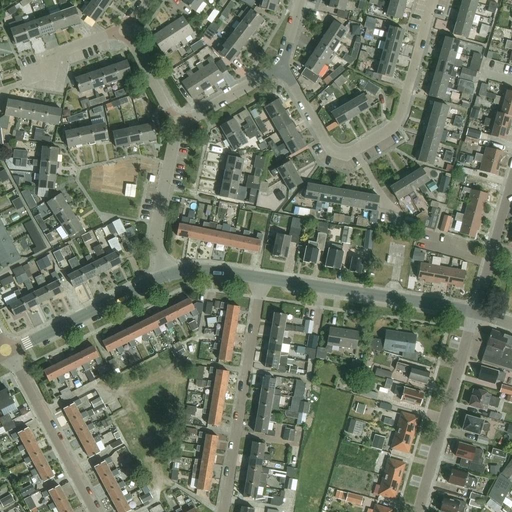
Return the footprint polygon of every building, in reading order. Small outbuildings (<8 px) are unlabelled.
[(113,1),(111,0),(91,0),(91,2),(103,11),(107,5),(110,6),(113,1)] [(195,11),(203,0),(181,0),(181,1),(195,11)] [(279,0),(260,0),(259,7),(274,11),(276,3),(279,4),(279,0)] [(344,10),(346,0),(330,0),(331,0),(329,0),(327,0),(326,6),(344,10)] [(465,0),(462,0),(459,10),(474,15),(477,3),(465,0)] [(225,7),(230,11),(235,4),(230,1),(225,7)] [(105,12),(103,11),(91,2),(82,13),(95,22),(100,16),(102,17),(105,12)] [(389,3),(386,14),(401,18),(404,7),(389,3)] [(14,5),(7,10),(11,15),(18,11),(14,5)] [(75,26),(80,24),(74,7),(62,11),(67,26),(74,23),(75,26)] [(225,17),(230,11),(225,7),(221,14),(225,17)] [(68,28),(67,26),(62,11),(60,12),(59,9),(49,12),(50,15),(49,15),(54,30),(61,28),(62,30),(68,28)] [(211,23),(212,22),(219,12),(215,9),(206,20),(211,23)] [(261,25),(265,20),(251,9),(250,9),(247,14),(243,20),(255,29),(259,23),(261,25)] [(471,26),(474,15),(459,10),(456,22),(471,26)] [(29,42),(28,39),(23,24),(24,24),(21,15),(15,17),(18,26),(10,29),(15,44),(23,41),(24,44),(29,42)] [(55,33),(54,30),(49,15),(36,20),(41,35),(48,32),(49,35),(55,33)] [(183,16),(172,23),(183,39),(184,38),(190,34),(193,39),(198,36),(194,31),(193,32),(183,16)] [(42,37),(41,35),(36,20),(24,24),(23,24),(28,39),(35,37),(36,39),(42,37)] [(257,30),(255,29),(243,20),(234,31),(247,39),(251,34),(253,35),(257,30)] [(326,32),(339,41),(347,30),(334,21),(330,27),(328,26),(324,31),(326,33),(326,32)] [(210,29),(215,32),(219,26),(215,22),(210,29)] [(467,38),(471,26),(456,22),(453,34),(467,38)] [(172,23),(162,29),(172,46),(174,45),(180,41),(183,45),(187,43),(184,38),(183,39),(172,23)] [(389,26),(386,38),(400,42),(404,30),(389,26)] [(162,29),(151,36),(162,53),(170,47),(173,52),(177,49),(174,45),(172,46),(162,29)] [(210,39),(215,32),(210,29),(205,36),(210,39)] [(249,41),(247,39),(234,31),(226,41),(239,50),(243,45),(245,46),(249,41)] [(332,52),(339,41),(326,32),(326,33),(322,39),(320,37),(317,43),(319,44),(332,52)] [(456,53),(460,41),(445,37),(442,49),(456,53)] [(386,38),(382,50),(397,54),(400,42),(386,38)] [(241,52),(239,50),(226,41),(218,52),(230,62),(235,55),(237,57),(241,52)] [(325,63),(332,52),(319,44),(315,50),(313,49),(310,54),(312,55),(325,63)] [(462,61),(455,59),(456,53),(442,49),(438,60),(453,64),(460,67),(462,61)] [(382,50),(379,62),(394,66),(397,54),(382,50)] [(204,67),(203,68),(213,84),(224,77),(213,61),(215,60),(212,55),(207,58),(210,63),(204,67)] [(318,75),(325,63),(312,55),(307,61),(306,60),(302,65),(305,67),(301,75),(315,84),(320,76),(318,75)] [(482,60),(480,60),(472,58),(469,69),(479,72),(482,60)] [(228,69),(222,59),(216,63),(222,72),(228,69)] [(118,80),(131,75),(126,60),(119,63),(118,60),(112,63),(113,65),(118,80)] [(450,76),(453,64),(438,60),(435,72),(450,76)] [(194,73),(193,74),(203,90),(213,84),(203,68),(204,67),(201,62),(197,65),(200,70),(194,73)] [(379,62),(376,74),(390,78),(394,66),(379,62)] [(113,65),(106,67),(105,65),(100,67),(101,69),(106,84),(118,80),(113,65)] [(338,74),(344,69),(341,65),(335,70),(338,74)] [(462,67),(459,77),(473,82),(476,72),(462,67)] [(93,89),(106,84),(101,69),(94,72),(93,70),(87,72),(88,74),(93,89)] [(190,76),(182,81),(192,97),(203,90),(193,74),(194,73),(191,69),(187,72),(190,76)] [(326,84),(338,74),(335,70),(322,80),(326,84)] [(446,87),(450,76),(435,72),(432,83),(446,87)] [(80,93),(93,89),(88,74),(81,76),(80,74),(74,76),(80,93)] [(341,75),(337,78),(342,84),(346,80),(341,75)] [(338,87),(342,84),(337,78),(333,81),(338,87)] [(472,94),(474,87),(473,83),(459,79),(457,85),(464,87),(471,89),(470,93),(472,94)] [(367,81),(363,88),(374,95),(379,88),(367,81)] [(444,94),(446,87),(432,83),(428,95),(448,101),(450,95),(444,94)] [(482,83),(480,90),(479,94),(495,99),(511,103),(511,90),(506,89),(504,97),(496,95),(496,94),(486,91),(488,84),(482,83)] [(328,86),(324,89),(317,96),(322,102),(329,95),(333,91),(328,86)] [(144,91),(136,93),(138,99),(145,96),(144,91)] [(363,93),(352,99),(360,112),(370,106),(363,93)] [(97,97),(99,103),(106,100),(104,95),(97,97)] [(18,118),(21,102),(14,100),(15,98),(8,97),(5,115),(3,124),(8,125),(10,116),(18,118)] [(91,106),(99,103),(97,97),(89,100),(91,106)] [(284,110),(281,104),(283,103),(280,98),(264,107),(270,119),(284,110)] [(31,120),(34,104),(27,103),(28,101),(21,99),(21,102),(18,118),(31,120)] [(352,99),(342,105),(349,118),(360,112),(352,99)] [(511,103),(495,99),(494,103),(501,105),(499,112),(511,116),(511,103)] [(35,102),(34,104),(31,120),(45,122),(48,107),(48,106),(40,105),(41,103),(35,102)] [(434,102),(431,114),(445,118),(449,106),(434,102)] [(48,104),(48,106),(48,107),(45,122),(58,125),(61,109),(54,108),(54,105),(48,104)] [(342,105),(331,111),(339,124),(349,118),(342,105)] [(477,119),(478,116),(480,110),(472,108),(469,117),(477,119)] [(291,122),(287,116),(290,114),(286,109),(284,110),(270,119),(277,130),(291,122)] [(511,116),(499,112),(496,111),(494,119),(487,117),(485,121),(510,129),(511,120),(511,116)] [(431,114),(427,125),(442,129),(445,118),(431,114)] [(248,126),(253,123),(249,116),(244,119),(248,126)] [(258,126),(262,123),(259,117),(254,119),(258,126)] [(227,138),(240,130),(233,118),(220,126),(223,133),(221,134),(224,139),(227,138)] [(298,134),(297,134),(294,127),(296,126),(293,121),(291,122),(277,130),(284,142),(298,134)] [(506,140),(510,129),(485,121),(484,125),(492,127),(490,135),(506,140)] [(152,122),(138,125),(142,141),(149,139),(150,142),(156,140),(152,122)] [(104,123),(91,126),(94,141),(102,139),(102,142),(108,141),(104,123)] [(253,123),(248,126),(249,127),(243,130),(248,139),(254,136),(253,133),(257,130),(253,123)] [(262,123),(258,126),(262,133),(267,131),(262,123)] [(138,125),(126,128),(129,144),(136,142),(137,145),(143,143),(142,141),(138,125)] [(427,125),(424,137),(439,141),(442,129),(427,125)] [(91,126),(78,128),(81,144),(88,142),(89,145),(95,144),(94,141),(91,126)] [(78,128),(65,131),(68,146),(75,145),(76,148),(82,146),(81,144),(78,128)] [(126,128),(112,131),(116,147),(123,145),(124,148),(130,147),(129,144),(126,128)] [(479,138),(481,131),(468,128),(466,134),(479,138)] [(231,151),(247,142),(240,130),(227,138),(230,145),(228,146),(231,151)] [(291,154),(304,146),(300,139),(303,138),(300,132),(297,134),(298,134),(284,142),(291,154)] [(477,145),(479,139),(466,136),(464,142),(477,145)] [(424,137),(421,149),(436,153),(439,141),(424,137)] [(271,149),(276,146),(272,139),(267,142),(271,149)] [(267,148),(264,143),(259,145),(261,151),(267,148)] [(276,146),(271,149),(275,156),(280,153),(276,146)] [(41,161),(57,162),(58,155),(60,155),(61,149),(42,147),(41,161)] [(476,153),(475,157),(500,164),(503,152),(486,147),(484,155),(476,153)] [(421,149),(418,160),(432,164),(436,153),(421,149)] [(21,159),(26,159),(27,151),(13,150),(13,158),(21,159)] [(225,169),(241,172),(244,159),(228,155),(226,163),(224,162),(223,168),(225,169)] [(475,157),(474,160),(482,163),(480,171),(497,175),(500,164),(475,157)] [(58,169),(59,162),(57,162),(41,161),(33,160),(33,166),(40,167),(39,176),(55,177),(55,176),(56,168),(58,169)] [(283,179),(296,171),(290,161),(271,171),(274,177),(280,174),(283,179)] [(462,167),(460,172),(473,176),(474,170),(462,167)] [(427,191),(423,184),(428,181),(420,168),(410,174),(418,187),(419,187),(423,193),(427,191)] [(238,185),(241,172),(225,169),(223,176),(221,175),(220,181),(222,182),(238,185)] [(0,181),(1,183),(9,179),(4,170),(0,171),(0,181)] [(289,189),(302,181),(296,171),(283,179),(289,189)] [(413,190),(418,187),(410,174),(400,180),(408,193),(410,197),(415,194),(413,190)] [(464,184),(466,178),(455,175),(453,180),(464,184)] [(58,176),(55,176),(55,177),(39,176),(38,189),(54,191),(55,182),(57,183),(58,176)] [(445,193),(446,188),(449,178),(441,176),(438,191),(445,193)] [(398,199),(408,193),(400,180),(390,186),(398,199)] [(235,198),(238,185),(222,182),(221,189),(218,188),(217,195),(235,198)] [(317,199),(320,185),(308,182),(305,197),(317,199)] [(11,183),(4,186),(8,193),(15,189),(11,183)] [(329,202),(332,187),(320,185),(317,199),(329,202)] [(341,204),(343,189),(332,187),(329,202),(341,204)] [(463,188),(462,192),(470,194),(467,205),(482,209),(484,202),(486,203),(488,195),(463,188)] [(352,206),(355,191),(343,189),(341,204),(352,206)] [(364,208),(367,193),(355,191),(352,206),(364,208)] [(376,210),(379,195),(367,193),(364,208),(376,210)] [(54,215),(67,206),(63,200),(65,199),(62,194),(46,204),(54,215)] [(16,211),(24,207),(19,197),(11,202),(16,211)] [(38,205),(34,199),(28,203),(32,209),(38,205)] [(61,226),(74,217),(70,211),(72,210),(69,204),(67,206),(54,215),(61,226)] [(456,213),(455,217),(480,224),(482,217),(480,216),(482,209),(467,205),(464,215),(456,213)] [(420,223),(419,227),(424,229),(425,227),(434,229),(440,209),(438,208),(432,206),(430,213),(432,213),(430,218),(429,217),(425,210),(420,213),(424,219),(420,222),(420,223)] [(420,222),(424,219),(420,213),(416,216),(420,222)] [(38,224),(43,222),(39,215),(34,217),(38,224)] [(61,226),(69,238),(71,240),(86,233),(82,228),(78,222),(80,221),(77,216),(74,217),(61,226)] [(419,229),(419,227),(420,223),(417,222),(418,220),(406,216),(403,223),(412,226),(412,227),(419,229)] [(447,233),(448,228),(451,218),(444,216),(439,231),(447,233)] [(455,217),(454,221),(462,223),(459,234),(474,239),(476,231),(478,232),(480,224),(455,217)] [(118,235),(125,231),(119,219),(112,223),(118,235)] [(32,220),(24,224),(27,229),(35,225),(32,220)] [(178,224),(176,235),(190,238),(193,227),(194,227),(195,221),(190,220),(188,226),(178,224)] [(42,231),(47,228),(43,222),(38,224),(42,231)] [(193,227),(190,238),(204,241),(206,229),(207,230),(208,223),(203,222),(202,229),(194,227),(193,227)] [(319,222),(317,231),(327,233),(329,224),(319,222)] [(35,225),(27,229),(29,234),(37,230),(35,225)] [(206,229),(204,241),(217,244),(219,232),(220,232),(222,226),(217,225),(215,231),(207,230),(206,229)] [(344,226),(341,242),(350,243),(353,228),(344,226)] [(297,243),(300,229),(290,227),(288,236),(277,234),(272,255),(286,258),(290,242),(297,243)] [(219,232),(217,244),(230,247),(233,235),(234,235),(235,229),(230,228),(229,234),(220,232),(219,232)] [(37,230),(29,234),(32,238),(39,234),(37,230)] [(233,235),(230,247),(244,250),(246,238),(247,238),(249,231),(243,230),(242,237),(234,235),(233,235)] [(0,252),(13,245),(5,231),(0,234),(0,252)] [(366,231),(364,248),(372,249),(373,231),(366,231)] [(49,233),(45,236),(49,243),(53,240),(49,233)] [(91,238),(89,233),(82,236),(84,241),(91,238)] [(246,238),(244,250),(258,252),(260,241),(261,241),(262,234),(257,233),(256,240),(247,238),(246,238)] [(39,234),(32,238),(34,243),(42,239),(39,234)] [(323,251),(327,236),(318,234),(316,243),(308,241),(307,247),(306,247),(303,261),(315,264),(318,250),(323,251)] [(110,269),(122,262),(117,252),(122,250),(116,238),(108,242),(113,253),(106,257),(105,257),(110,269)] [(42,239),(34,243),(37,247),(44,243),(42,239)] [(394,253),(406,254),(407,242),(392,241),(391,260),(393,261),(394,253)] [(37,247),(32,249),(35,254),(47,248),(44,243),(37,247)] [(339,269),(343,252),(342,252),(343,246),(331,244),(330,249),(328,249),(325,266),(339,269)] [(13,245),(0,252),(0,265),(2,269),(20,259),(13,245)] [(105,257),(106,257),(100,245),(93,249),(93,251),(94,254),(95,254),(98,260),(94,263),(92,263),(98,275),(110,269),(105,257)] [(53,253),(58,263),(64,260),(59,250),(53,253)] [(363,259),(364,254),(354,252),(353,257),(352,257),(349,271),(360,273),(363,259)] [(92,263),(94,263),(90,255),(85,257),(89,265),(81,269),(80,270),(85,281),(98,275),(92,263)] [(41,271),(52,265),(47,256),(36,262),(41,271)] [(80,270),(81,269),(75,257),(68,261),(74,273),(67,276),(73,287),(85,281),(80,270)] [(420,263),(418,277),(425,279),(425,282),(432,283),(436,258),(433,257),(431,265),(420,263)] [(436,258),(432,283),(440,284),(441,283),(447,284),(450,269),(439,267),(440,258),(436,258)] [(450,269),(447,284),(455,285),(454,287),(462,289),(467,263),(462,262),(461,271),(450,269)] [(35,292),(29,280),(25,273),(21,266),(12,270),(16,278),(20,276),(26,286),(30,294),(22,298),(21,299),(26,310),(38,304),(33,293),(35,292)] [(46,286),(51,298),(63,291),(58,281),(59,280),(55,271),(50,274),(54,282),(47,286),(46,286)] [(33,293),(38,304),(51,298),(46,286),(47,286),(42,274),(35,278),(40,289),(35,292),(33,293)] [(0,282),(2,287),(14,281),(11,275),(0,280),(0,282)] [(21,299),(22,298),(18,290),(14,292),(18,300),(8,305),(14,316),(26,310),(21,299)] [(189,298),(177,304),(182,315),(183,314),(191,311),(194,317),(198,314),(195,308),(194,309),(189,298)] [(221,303),(220,308),(227,309),(226,318),(225,319),(237,321),(240,307),(228,305),(228,304),(221,303)] [(177,304),(165,310),(170,321),(171,320),(178,317),(181,323),(186,320),(183,314),(182,315),(177,304)] [(165,310),(152,316),(158,327),(166,323),(169,329),(174,327),(171,320),(170,321),(165,310)] [(292,332),(293,326),(285,325),(286,315),(274,313),(272,326),(284,328),(284,330),(292,332)] [(161,333),(158,327),(152,316),(140,322),(145,333),(146,333),(154,329),(157,335),(161,333)] [(219,317),(218,322),(225,323),(223,331),(223,332),(235,334),(237,321),(225,319),(226,318),(219,317)] [(312,333),(312,330),(313,321),(306,320),(304,332),(312,333)] [(192,331),(198,328),(194,321),(188,324),(192,331)] [(149,339),(146,333),(145,333),(140,322),(127,329),(133,339),(134,339),(141,335),(144,341),(149,339)] [(283,337),(284,330),(284,328),(272,326),(270,339),(282,341),(282,343),(290,344),(291,339),(283,337)] [(357,348),(359,331),(330,327),(328,344),(332,345),(357,348)] [(137,345),(134,339),(133,339),(127,329),(115,335),(120,345),(121,345),(129,341),(132,347),(137,345)] [(217,330),(216,335),(222,336),(221,345),(221,346),(233,348),(235,334),(223,332),(223,331),(217,330)] [(386,340),(369,337),(367,348),(384,352),(385,348),(403,351),(402,357),(416,361),(418,353),(413,352),(416,335),(387,330),(386,340)] [(511,371),(511,337),(491,330),(481,361),(511,371)] [(115,335),(102,341),(108,352),(117,347),(120,353),(124,351),(121,345),(120,345),(115,335)] [(317,348),(319,336),(309,335),(307,347),(317,348)] [(270,339),(267,353),(280,355),(279,357),(288,358),(290,344),(282,343),(282,341),(270,339)] [(214,343),(214,349),(220,350),(218,360),(230,362),(233,348),(221,346),(221,345),(214,343)] [(332,345),(328,344),(325,348),(317,347),(316,358),(326,360),(327,353),(331,353),(332,345)] [(94,346),(81,352),(86,363),(87,362),(95,358),(98,365),(103,362),(100,356),(99,356),(94,346)] [(309,354),(309,358),(315,359),(317,349),(305,346),(304,353),(309,354)] [(81,352),(69,358),(74,369),(75,368),(82,365),(85,371),(91,383),(96,380),(90,368),(87,362),(86,363),(81,352)] [(280,355),(267,353),(265,367),(277,369),(277,370),(286,371),(287,365),(292,365),(293,360),(287,359),(288,358),(279,357),(280,355)] [(74,377),(78,375),(75,368),(74,369),(69,358),(56,364),(62,375),(63,374),(70,371),(74,377)] [(114,358),(108,361),(113,371),(119,368),(114,358)] [(398,363),(396,369),(411,373),(410,379),(412,379),(413,381),(415,382),(417,381),(426,383),(427,382),(428,381),(429,378),(428,377),(430,372),(398,363)] [(56,364),(43,370),(49,381),(58,377),(61,383),(66,380),(63,374),(62,375),(56,364)] [(503,382),(506,373),(481,366),(478,379),(495,384),(496,380),(503,382)] [(211,367),(210,372),(216,374),(215,382),(215,383),(227,385),(229,371),(217,369),(218,368),(211,367)] [(375,375),(387,378),(390,379),(392,373),(377,368),(375,375)] [(273,394),(281,395),(282,390),(274,388),(276,379),(264,377),(262,390),(273,392),(273,394)] [(393,380),(390,379),(387,378),(385,387),(390,389),(391,385),(392,386),(393,380)] [(208,381),(207,386),(214,387),(213,396),(212,396),(224,398),(227,385),(215,383),(215,382),(208,381)] [(423,400),(424,395),(422,394),(423,393),(397,385),(394,394),(402,397),(401,400),(403,401),(403,402),(407,403),(408,402),(419,405),(421,399),(423,400)] [(511,387),(501,385),(499,391),(511,394),(511,387)] [(59,396),(62,401),(72,396),(68,387),(59,391),(61,395),(59,396)] [(0,406),(1,409),(14,402),(11,395),(8,388),(0,391),(0,406)] [(357,394),(377,400),(378,394),(358,388),(357,394)] [(498,407),(500,398),(490,396),(491,394),(474,389),(470,404),(486,409),(487,404),(498,407)] [(278,409),(281,395),(273,394),(273,392),(262,390),(259,404),(271,406),(271,408),(278,409)] [(212,401),(210,409),(210,410),(222,412),(224,398),(212,396),(213,396),(205,394),(204,400),(212,401)] [(94,407),(103,402),(100,396),(91,401),(94,407)] [(75,403),(65,409),(71,421),(81,416),(81,414),(77,407),(82,404),(80,399),(74,402),(75,403)] [(299,401),(297,412),(307,414),(308,414),(310,403),(299,401)] [(92,408),(95,414),(106,408),(103,402),(94,407),(92,408)] [(391,411),(392,406),(380,402),(379,408),(391,411)] [(259,404),(257,418),(269,420),(269,422),(280,423),(281,416),(270,414),(271,408),(271,406),(259,404)] [(204,408),(203,413),(210,414),(208,424),(220,426),(222,412),(210,410),(210,409),(204,408)] [(305,425),(307,414),(297,412),(285,410),(285,414),(286,417),(297,419),(297,424),(305,425)] [(81,416),(71,421),(77,433),(88,428),(87,426),(83,419),(89,416),(86,411),(81,414),(81,416)] [(500,420),(502,414),(490,411),(489,417),(500,420)] [(8,423),(3,426),(6,432),(16,427),(9,413),(4,416),(8,423)] [(402,413),(397,430),(413,435),(415,426),(414,426),(416,417),(402,413)] [(0,417),(0,419),(3,426),(8,423),(4,416),(0,417)] [(488,432),(491,424),(483,422),(483,421),(467,416),(463,429),(479,434),(480,430),(488,432)] [(110,418),(102,422),(105,428),(113,423),(110,418)] [(269,422),(269,420),(257,418),(255,431),(267,433),(267,434),(275,436),(276,431),(268,429),(269,422)] [(356,421),(351,419),(347,432),(352,434),(356,421)] [(88,428),(77,433),(84,445),(94,439),(94,438),(90,431),(95,428),(93,423),(87,426),(88,428)] [(18,432),(12,435),(14,439),(20,436),(25,444),(25,445),(36,439),(29,427),(19,433),(18,432)] [(285,428),(283,440),(293,441),(295,430),(285,428)] [(397,430),(392,448),(406,452),(409,442),(411,443),(413,435),(397,430)] [(200,432),(199,437),(206,439),(204,447),(204,448),(216,450),(218,436),(207,434),(207,433),(200,432)] [(385,437),(375,434),(371,447),(382,450),(385,437)] [(94,439),(84,445),(90,457),(101,452),(96,443),(102,440),(99,435),(94,438),(94,439)] [(477,442),(487,445),(489,439),(478,436),(477,442)] [(25,444),(18,447),(21,452),(27,448),(31,456),(31,457),(42,451),(36,439),(25,445),(25,444)] [(120,439),(111,444),(113,449),(123,444),(120,439)] [(253,442),(251,455),(263,457),(263,459),(270,461),(271,455),(264,454),(265,444),(253,442)] [(476,447),(459,442),(455,455),(482,463),(483,459),(481,458),(483,451),(475,448),(476,447)] [(213,463),(216,450),(204,448),(204,447),(197,446),(196,451),(203,452),(202,461),(213,463)] [(506,452),(492,449),(491,454),(505,458),(506,452)] [(25,459),(27,464),(32,461),(36,469),(38,468),(38,469),(48,464),(42,451),(31,457),(31,456),(25,459)] [(260,473),(268,475),(269,470),(269,469),(261,468),(263,459),(263,457),(251,455),(249,469),(261,471),(261,472),(260,473)] [(179,470),(181,457),(174,456),(172,469),(179,470)] [(105,461),(95,466),(101,478),(112,473),(111,472),(108,465),(113,462),(111,457),(105,460),(105,461)] [(193,473),(199,474),(199,475),(211,477),(213,463),(202,461),(195,459),(194,465),(192,473),(193,473)] [(389,459),(384,476),(400,481),(402,473),(400,473),(403,463),(389,459)] [(483,473),(485,466),(482,465),(470,462),(468,469),(483,473)] [(36,469),(31,472),(33,476),(40,473),(44,482),(55,476),(48,464),(38,469),(38,468),(36,469)] [(490,466),(490,475),(499,475),(499,466),(490,466)] [(286,472),(269,470),(268,475),(280,477),(292,479),(294,468),(287,467),(286,472)] [(112,473),(101,478),(108,490),(118,485),(118,484),(114,476),(119,474),(117,469),(111,472),(112,473)] [(260,473),(261,472),(261,471),(249,469),(246,482),(258,484),(258,486),(266,487),(267,482),(259,480),(260,473)] [(475,489),(478,479),(469,477),(469,474),(452,469),(448,482),(456,484),(457,485),(468,488),(468,487),(475,489)] [(193,473),(192,478),(199,479),(197,489),(209,491),(211,477),(199,475),(199,474),(193,473)] [(499,475),(488,496),(501,506),(511,483),(499,474),(499,475)] [(384,476),(379,494),(393,498),(396,488),(398,489),(400,481),(384,476)] [(292,479),(280,477),(279,483),(284,484),(283,488),(291,490),(293,479),(292,479)] [(118,485),(108,490),(114,503),(125,497),(124,496),(120,489),(126,486),(123,481),(118,484),(118,485)] [(257,494),(258,486),(258,484),(246,482),(244,496),(256,498),(256,499),(264,501),(265,495),(257,494)] [(49,490),(42,493),(45,498),(51,494),(55,502),(56,503),(66,497),(60,485),(49,491),(49,490)] [(361,504),(362,496),(337,490),(335,498),(361,504)] [(143,503),(148,501),(153,498),(149,492),(139,497),(143,503)] [(487,497),(471,492),(469,498),(484,503),(487,497)] [(125,497),(114,503),(119,511),(127,511),(132,510),(127,501),(132,498),(130,493),(124,496),(125,497)] [(0,500),(4,507),(14,501),(11,495),(0,500)] [(272,495),(270,505),(279,506),(283,504),(284,497),(272,495)] [(34,508),(28,497),(24,499),(30,510),(34,508)] [(55,502),(49,505),(51,510),(58,506),(60,511),(67,511),(73,509),(66,497),(56,503),(55,502)] [(460,511),(462,511),(466,503),(453,499),(453,500),(443,498),(440,510),(445,511),(456,511),(457,511),(460,511)] [(480,508),(482,503),(470,500),(469,505),(480,508)] [(187,511),(197,511),(196,508),(193,501),(188,504),(191,510),(187,511)]
